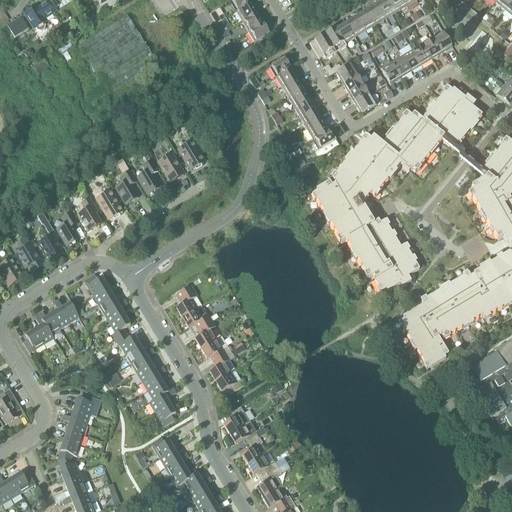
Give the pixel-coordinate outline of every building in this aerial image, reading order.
[(48,0),(51,5),(48,7),(46,3),(37,9),(35,7),(23,15),(33,31),(35,29),(36,32),(40,33),(43,31),(44,27),(43,25),(45,23),(43,20),(53,14),(56,12),(55,10),(57,8),(70,1),(69,0),(48,0)] [(248,0),(233,0),(229,3),(235,13),(250,3),(248,0)] [(395,14),(386,0),(383,0),(376,5),(385,20),(395,14)] [(400,0),(386,0),(395,14),(405,7),(400,0)] [(511,1),(511,0),(497,0),(494,5),(503,12),(511,1)] [(511,1),(503,12),(511,19),(511,1)] [(257,14),(250,3),(235,13),(241,24),(257,14)] [(385,20),(376,5),(365,11),(375,26),(385,20)] [(365,11),(355,17),(364,32),(375,26),(365,11)] [(214,12),(209,15),(211,20),(217,17),(214,12)] [(422,18),(419,12),(411,17),(415,23),(422,18)] [(257,14),(241,24),(247,34),(263,24),(257,14)] [(97,23),(93,15),(86,20),(90,27),(97,23)] [(127,17),(78,48),(103,88),(82,102),(90,115),(161,71),(127,17)] [(355,17),(345,23),(354,38),(364,32),(355,17)] [(14,39),(27,31),(19,18),(6,27),(14,39)] [(428,18),(421,22),(424,27),(431,23),(428,18)] [(221,35),(227,32),(221,22),(215,26),(218,31),(221,35)] [(424,27),(421,22),(415,26),(418,31),(424,27)] [(354,38),(345,23),(335,29),(344,45),(346,48),(346,47),(344,45),(354,38)] [(263,24),(247,34),(254,44),(268,36),(262,25),(263,24)] [(69,31),(73,38),(79,34),(75,27),(69,31)] [(344,45),(335,29),(309,45),(318,60),(323,57),(325,60),(346,48),(344,45)] [(398,44),(409,37),(406,32),(394,39),(398,44)] [(505,41),(509,36),(504,32),(500,37),(505,41)] [(227,33),(221,36),(224,41),(230,37),(227,33)] [(431,39),(441,55),(452,48),(442,33),(431,39)] [(441,55),(431,39),(421,45),(431,61),(441,55)] [(57,46),(62,54),(72,48),(67,40),(57,46)] [(388,42),(381,47),(385,53),(392,49),(388,42)] [(236,47),(233,43),(227,46),(230,51),(236,47)] [(408,47),(411,51),(421,67),(431,61),(421,45),(415,49),(412,44),(408,47)] [(370,53),(374,59),(384,53),(380,47),(370,53)] [(364,53),(361,49),(360,48),(355,51),(358,57),(364,53)] [(411,51),(401,58),(410,74),(421,67),(411,51)] [(508,60),(511,56),(507,51),(503,56),(508,60)] [(361,58),(364,63),(370,60),(367,54),(361,58)] [(401,58),(390,64),(400,80),(410,74),(401,58)] [(492,64),(498,68),(502,62),(497,58),(492,64)] [(38,76),(50,69),(44,59),(32,67),(38,76)] [(275,79),(289,71),(283,60),(269,69),(275,79)] [(351,64),(341,70),(335,74),(341,84),(357,75),(351,64)] [(400,80),(390,64),(380,70),(389,86),(400,80)] [(494,72),(498,68),(492,64),(489,68),(494,72)] [(335,74),(341,70),(338,66),(330,70),(327,66),(324,69),(329,77),(335,74)] [(28,79),(29,68),(20,68),(19,79),(28,79)] [(291,69),(289,71),(275,79),(281,90),(297,80),(291,69)] [(365,70),(357,75),(341,84),(348,94),(363,85),(360,79),(367,74),(365,70)] [(256,83),(253,78),(248,81),(251,87),(256,83)] [(511,79),(510,78),(503,87),(511,94),(511,79)] [(297,80),(281,90),(287,100),(304,90),(297,80)] [(378,84),(381,89),(386,86),(383,81),(378,84)] [(511,105),(511,94),(503,87),(496,82),(494,85),(500,90),(495,97),(509,108),(511,105)] [(260,89),(256,83),(251,87),(254,92),(260,89)] [(370,95),(363,85),(348,94),(354,105),(370,95)] [(399,250),(384,223),(379,226),(377,223),(372,225),(368,218),(371,217),(368,213),(365,214),(361,207),(369,196),(373,199),(398,168),(407,175),(410,172),(414,174),(439,142),(448,149),(451,146),(455,149),(481,116),(471,108),(475,104),(466,97),(464,99),(453,90),(451,92),(447,89),(422,121),(413,113),(411,117),(407,114),(382,145),(373,138),(370,142),(366,138),(331,182),(335,185),(333,188),(331,189),(329,185),(316,193),(317,195),(313,198),(341,245),(346,242),(368,280),(372,278),(382,293),(385,291),(387,293),(399,285),(401,289),(411,283),(408,278),(418,271),(404,247),(399,250)] [(304,90),(287,100),(294,110),(310,100),(304,90)] [(383,95),(387,101),(393,97),(390,91),(383,95)] [(261,102),(267,98),(264,94),(259,97),(258,97),(261,102)] [(370,95),(354,105),(361,115),(376,106),(370,95)] [(267,98),(261,102),(264,106),(270,103),(267,98)] [(316,111),(310,100),(294,110),(300,120),(316,111)] [(276,114),(273,109),(268,112),(271,117),(276,114)] [(322,121),(316,111),(300,120),(306,131),(322,121)] [(273,122),(279,119),(276,114),(271,117),(270,117),(273,122)] [(322,121),(306,131),(312,141),(329,131),(322,121)] [(329,131),(312,141),(315,145),(311,147),(318,159),(330,152),(327,147),(334,143),(327,132),(329,131)] [(173,132),(164,138),(167,141),(175,136),(173,132)] [(286,143),(292,139),(289,135),(283,139),(286,143)] [(295,144),(292,139),(286,143),(289,148),(295,144)] [(511,198),(511,141),(511,142),(510,144),(506,141),(480,173),(486,178),(484,180),(470,188),(472,192),(468,194),(497,242),(502,239),(505,244),(503,245),(506,250),(508,248),(511,254),(509,256),(508,255),(470,278),(468,274),(420,303),(422,306),(402,319),(403,321),(399,323),(428,371),(445,361),(443,358),(447,355),(437,339),(440,337),(443,341),(481,318),(483,320),(511,302),(511,206),(508,200),(510,197),(511,198)] [(192,171),(204,164),(191,143),(180,150),(192,171)] [(146,155),(154,150),(150,144),(143,149),(146,155)] [(298,149),(292,153),(295,158),(301,154),(298,149)] [(171,184),(183,176),(171,155),(159,163),(171,184)] [(148,196),(160,189),(152,176),(158,172),(151,162),(142,167),(146,173),(137,178),(148,196)] [(280,165),(287,175),(288,176),(292,173),(291,172),(285,162),(280,165)] [(126,206),(138,199),(131,186),(136,183),(129,173),(121,178),(125,184),(116,189),(126,206)] [(90,188),(85,191),(89,198),(94,194),(90,188)] [(122,214),(121,213),(117,207),(120,205),(112,191),(109,193),(97,200),(95,201),(108,222),(122,214)] [(88,233),(99,226),(93,216),(98,213),(89,199),(80,204),(84,211),(77,216),(88,233)] [(67,247),(79,240),(72,227),(77,224),(71,214),(62,219),(65,225),(57,230),(67,247)] [(48,223),(43,226),(49,235),(53,232),(48,223)] [(22,226),(16,230),(20,238),(27,234),(22,226)] [(52,261),(61,256),(58,251),(59,250),(52,237),(40,244),(47,257),(49,256),(52,261)] [(34,272),(42,267),(29,247),(18,254),(27,268),(30,266),(34,272)] [(9,287),(21,279),(10,261),(1,266),(4,271),(1,273),(9,287)] [(92,298),(111,286),(110,284),(106,286),(102,279),(97,282),(94,277),(84,283),(92,298)] [(111,286),(92,298),(98,307),(113,298),(109,291),(113,289),(111,286)] [(180,293),(176,296),(182,306),(176,310),(182,320),(198,310),(192,300),(197,297),(190,287),(180,293)] [(117,305),(113,298),(98,307),(104,316),(126,303),(124,301),(117,305)] [(58,301),(56,303),(69,325),(79,319),(70,304),(63,309),(58,301)] [(69,325),(56,303),(54,304),(58,311),(51,316),(60,331),(69,325)] [(127,305),(126,303),(104,316),(109,325),(124,316),(120,310),(127,305)] [(182,321),(180,322),(183,328),(186,326),(188,330),(190,328),(194,326),(199,323),(202,329),(212,323),(216,320),(218,319),(217,317),(216,315),(214,317),(209,319),(208,317),(209,317),(203,307),(198,310),(182,320),(182,321)] [(41,322),(42,321),(40,319),(45,316),(43,313),(35,318),(39,325),(42,323),(41,322)] [(51,316),(42,321),(41,322),(42,323),(44,325),(50,336),(60,331),(51,316)] [(124,316),(109,325),(115,335),(112,337),(115,342),(126,335),(123,330),(130,326),(124,316)] [(196,339),(194,340),(200,350),(217,341),(210,331),(215,328),(212,323),(202,329),(205,334),(200,337),(196,339)] [(50,336),(44,325),(35,331),(44,346),(53,340),(50,336)] [(44,346),(35,331),(25,337),(27,341),(22,344),(29,355),(44,346)] [(126,335),(115,342),(118,348),(119,348),(124,356),(140,347),(134,337),(129,340),(126,335)] [(217,341),(200,350),(207,361),(210,359),(216,355),(219,360),(220,359),(230,353),(227,349),(227,348),(227,347),(222,338),(217,341)] [(511,339),(493,351),(495,354),(470,369),(477,380),(472,384),(477,393),(475,394),(490,419),(493,418),(498,427),(504,423),(503,421),(504,420),(511,433),(511,389),(508,383),(511,380),(511,364),(511,363),(511,339)] [(83,352),(80,348),(79,349),(78,347),(72,351),(75,356),(83,352)] [(144,354),(140,347),(124,356),(130,365),(153,352),(151,349),(144,354)] [(105,359),(100,352),(93,356),(98,364),(105,359)] [(154,355),(153,352),(130,365),(136,375),(151,366),(147,359),(154,355)] [(216,370),(209,374),(215,384),(231,374),(225,364),(233,359),(237,356),(234,352),(233,352),(230,354),(230,353),(220,359),(219,360),(223,366),(216,370)] [(155,372),(151,366),(136,375),(142,384),(164,370),(162,368),(155,372)] [(165,372),(164,370),(142,384),(147,393),(162,384),(158,377),(165,372)] [(231,374),(215,384),(221,394),(232,388),(235,393),(245,387),(242,382),(237,384),(231,374)] [(116,375),(107,380),(112,390),(121,384),(121,383),(116,375)] [(168,394),(162,384),(147,393),(152,402),(153,403),(166,395),(168,394)] [(278,385),(272,389),(275,394),(281,390),(278,385)] [(168,394),(166,395),(168,398),(176,394),(174,390),(170,392),(168,394)] [(1,397),(0,397),(0,414),(7,425),(18,418),(15,413),(20,410),(16,402),(9,391),(1,397)] [(77,400),(73,411),(90,416),(95,400),(82,396),(80,402),(77,400)] [(153,403),(152,402),(149,404),(155,414),(169,405),(164,396),(153,403)] [(169,405),(155,414),(163,428),(174,422),(171,417),(175,414),(169,405)] [(227,424),(223,426),(229,435),(245,426),(249,423),(250,422),(246,417),(244,413),(240,408),(230,415),(233,420),(227,424)] [(63,417),(62,419),(86,427),(90,416),(73,411),(71,419),(63,417)] [(62,419),(61,422),(69,424),(67,432),(83,437),(86,427),(62,419)] [(245,426),(229,435),(235,446),(245,440),(248,444),(258,438),(259,440),(270,433),(269,432),(268,431),(267,429),(263,431),(263,429),(256,433),(255,433),(249,423),(245,426)] [(60,438),(59,441),(80,447),(83,437),(67,432),(64,439),(60,438)] [(252,450),(242,456),(248,466),(263,457),(258,447),(262,444),(259,440),(258,438),(248,444),(252,450)] [(161,440),(151,446),(159,460),(174,451),(169,442),(165,445),(161,440)] [(63,445),(57,461),(70,462),(72,456),(77,458),(80,447),(59,441),(58,443),(63,445)] [(174,451),(159,460),(165,470),(187,457),(186,454),(179,459),(174,451)] [(138,464),(145,460),(141,453),(134,458),(138,464)] [(187,457),(165,470),(171,479),(185,470),(181,464),(189,459),(187,457)] [(263,457),(248,466),(254,477),(264,470),(267,475),(277,469),(274,464),(270,467),(263,457)] [(70,462),(57,461),(61,470),(59,471),(62,479),(58,480),(58,481),(59,483),(79,475),(75,464),(72,466),(70,462)] [(270,481),(256,490),(262,499),(278,490),(280,488),(281,489),(283,488),(276,478),(281,475),(280,474),(278,471),(278,470),(277,469),(267,475),(270,481)] [(185,470),(171,479),(176,488),(182,484),(197,475),(194,471),(191,473),(193,477),(191,479),(185,470)] [(20,495),(35,486),(29,476),(24,479),(21,475),(12,481),(20,495)] [(59,483),(57,484),(58,486),(64,484),(65,484),(68,491),(83,485),(83,484),(79,475),(59,483)] [(197,475),(182,484),(189,494),(210,481),(209,479),(202,483),(197,475)] [(12,481),(5,485),(0,477),(0,482),(11,501),(20,495),(12,481)] [(210,481),(189,494),(194,503),(209,494),(204,488),(212,483),(210,481)] [(0,482),(0,487),(0,488),(0,487),(0,503),(2,506),(11,501),(0,482)] [(71,499),(62,502),(63,505),(87,495),(83,485),(68,491),(71,499)] [(278,490),(262,499),(268,510),(275,506),(278,504),(281,509),(291,502),(289,498),(287,499),(281,489),(280,488),(278,490)] [(209,494),(194,503),(199,511),(200,511),(221,499),(220,497),(213,501),(209,494)] [(87,495),(63,505),(64,507),(73,504),(76,511),(91,505),(87,495)] [(221,499),(200,511),(219,511),(216,506),(223,501),(221,499)] [(294,511),(293,509),(295,508),(291,502),(281,509),(283,511),(294,511)]
